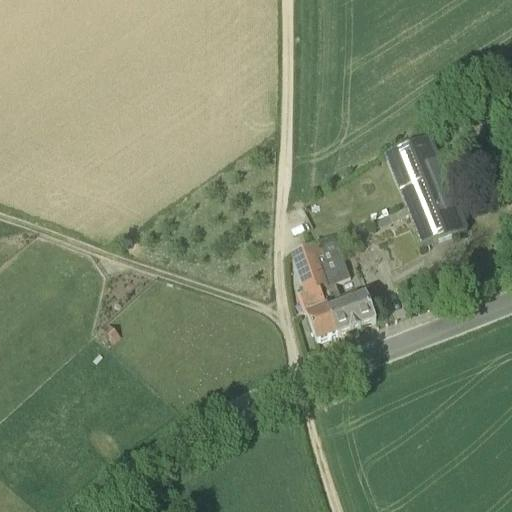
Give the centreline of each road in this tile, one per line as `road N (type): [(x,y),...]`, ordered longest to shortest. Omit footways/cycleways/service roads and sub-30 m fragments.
road 1 (unclassified): [(87,511),(188,436),(297,383),(511,300)]
road 2 (track): [(281,311),(285,0)]
road 3 (track): [(281,311),(0,218)]
road 4 (track): [(333,511),(281,311)]
